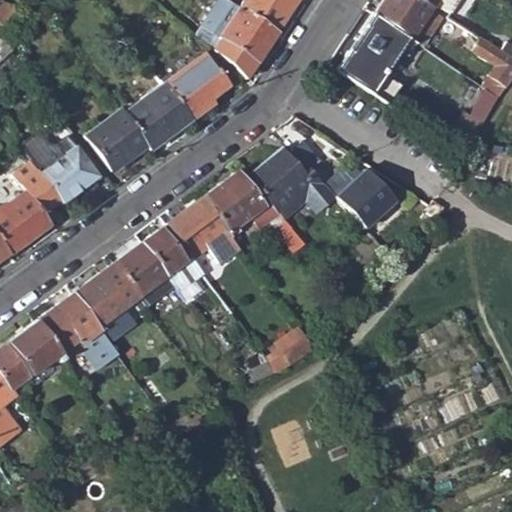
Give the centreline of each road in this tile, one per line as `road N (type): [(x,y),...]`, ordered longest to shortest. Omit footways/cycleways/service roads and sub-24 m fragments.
road 1 (residential): [(278,96),(0,302)]
road 2 (residential): [(278,96),(434,187)]
